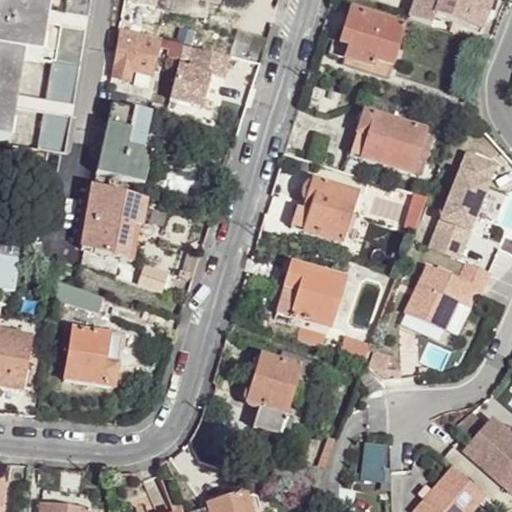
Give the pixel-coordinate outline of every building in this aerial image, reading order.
[(93,0),(0,0),(0,145),(10,147),(24,62),(54,66),(40,152),(67,157),(93,0)] [(127,0),(127,4),(155,10),(157,0),(205,0),(218,2),(218,0),(127,0)] [(415,0),(408,22),(430,29),(433,19),(477,34),(488,0),(415,0)] [(402,31),(349,14),(335,57),(371,70),(374,63),(389,68),(402,31)] [(189,37),(165,31),(162,42),(186,48),(189,37)] [(161,45),(119,36),(112,80),(132,84),(133,75),(153,80),(160,49),(161,45)] [(186,48),(162,42),(161,45),(160,49),(184,56),(186,48)] [(228,58),(194,49),(189,71),(179,68),(170,102),(202,109),(209,78),(222,80),(228,58)] [(122,94),(109,91),(106,107),(112,108),(118,110),(122,94)] [(151,109),(135,105),(133,114),(149,118),(151,109)] [(118,110),(112,108),(97,176),(120,182),(120,181),(127,157),(127,152),(142,155),(151,118),(149,118),(133,114),(118,110)] [(424,135),(362,116),(356,135),(367,139),(360,161),(411,177),(424,135)] [(456,125),(440,119),(434,133),(450,139),(456,125)] [(35,178),(40,152),(26,150),(10,148),(6,173),(21,176),(35,178)] [(140,160),(127,157),(120,181),(134,185),(140,160)] [(495,171),(467,158),(430,251),(458,264),(495,171)] [(434,183),(425,179),(421,188),(431,192),(434,183)] [(356,198),(307,183),(300,206),(307,208),(299,232),(341,245),(356,198)] [(93,190),(92,190),(80,251),(82,251),(126,260),(133,226),(142,227),(146,205),(93,190)] [(16,259),(0,255),(0,290),(10,292),(16,259)] [(402,264),(393,261),(388,272),(399,275),(402,264)] [(457,287),(427,271),(405,317),(443,335),(457,307),(465,311),(474,294),(481,298),(489,278),(466,267),(457,287)] [(343,284),(290,269),(276,316),(330,332),(343,284)] [(167,284),(129,271),(125,284),(163,296),(167,284)] [(88,295),(56,285),(53,303),(82,311),(88,295)] [(31,340),(0,334),(0,385),(22,389),(31,340)] [(108,338),(72,334),(64,382),(112,390),(116,366),(104,364),(108,338)] [(118,340),(108,338),(104,364),(116,366),(118,340)] [(282,365),(264,359),(248,405),(258,409),(286,417),(301,372),(297,370),(282,365)] [(297,370),(301,363),(285,359),(282,365),(297,370)] [(286,417),(258,409),(252,428),(280,438),(286,417)] [(511,438),(491,421),(463,454),(511,495),(511,438)] [(325,474),(288,462),(280,489),(316,501),(325,474)] [(28,469),(11,467),(6,493),(24,495),(28,469)] [(474,511),(485,500),(453,471),(416,511),(474,511)] [(246,511),(239,493),(203,507),(204,511),(246,511)]
